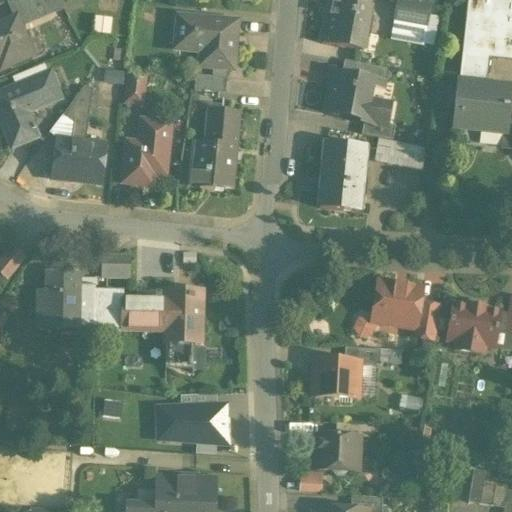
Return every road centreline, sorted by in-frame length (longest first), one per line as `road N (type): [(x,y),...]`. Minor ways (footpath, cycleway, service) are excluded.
road 1 (residential): [(266,245),(40,216),(0,197)]
road 2 (residential): [(269,511),(266,245)]
road 3 (residential): [(266,245),(287,0)]
road 4 (residential): [(266,245),(511,256)]
